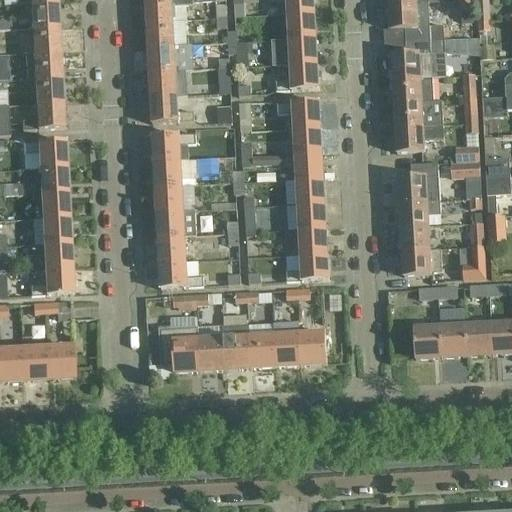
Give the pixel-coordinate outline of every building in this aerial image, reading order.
[(152,0),(146,0),(147,26),(173,25),(173,10),(191,9),(191,6),(225,4),(214,4),(213,0),(152,0)] [(286,0),(287,17),(315,16),(313,0),(286,0)] [(471,4),(459,4),(460,14),(461,14),(471,14),(471,4)] [(58,5),(31,6),(33,32),(59,30),(58,5)] [(429,6),(389,8),(391,33),(405,32),(405,46),(445,44),(444,29),(418,30),(417,7),(429,6)] [(226,20),(225,8),(215,9),(215,21),(226,20)] [(471,14),(461,14),(462,26),(473,26),(473,14),(471,14)] [(478,25),(490,24),(489,14),(477,15),(478,25)] [(315,16),(287,17),(289,43),(316,42),(315,16)] [(221,20),(215,21),(216,32),(226,31),(226,20),(221,20)] [(0,32),(12,32),(11,22),(0,22),(0,32)] [(188,48),(186,24),(173,25),(147,26),(148,51),(188,48)] [(490,24),(478,25),(479,33),(491,32),(490,24)] [(59,30),(33,32),(34,56),(26,57),(60,55),(59,30)] [(238,46),(237,35),(227,35),(227,46),(238,46)] [(289,43),(290,69),(317,67),(316,42),(289,43)] [(445,44),(405,46),(406,58),(392,59),(393,83),(433,82),(431,58),(445,57),(445,44)] [(227,46),(228,57),(239,56),(238,46),(227,46)] [(150,76),(192,74),(191,48),(188,48),(148,51),(150,76)] [(62,81),(60,55),(26,57),(27,82),(62,81)] [(228,72),(228,61),(217,61),(218,72),(228,72)] [(319,93),(317,67),(290,69),(291,85),(275,85),(276,95),(319,93)] [(463,69),(463,80),(469,80),(475,80),(475,79),(480,79),(479,68),(463,69)] [(218,72),(218,85),(229,84),(228,72),(218,72)] [(150,76),(151,102),(178,100),(176,75),(192,74),(150,76)] [(511,101),(511,76),(510,77),(503,85),(504,102),(506,102),(511,101)] [(476,104),(475,80),(463,80),(465,104),(476,104)] [(62,81),(27,82),(27,83),(35,82),(37,107),(63,106),(62,81)] [(433,82),(393,83),(395,108),(434,106),(433,82)] [(252,99),(251,89),(239,90),(239,100),(252,99)] [(178,117),(178,100),(151,102),(153,127),(193,125),(193,116),(178,117)] [(508,120),(507,114),(506,102),(504,102),(482,103),(483,121),(508,120)] [(466,128),(478,127),(476,104),(465,104),(466,128)] [(292,116),(293,133),(321,131),(319,105),(276,108),(277,117),(292,116)] [(63,106),(37,107),(38,123),(22,124),(22,134),(38,133),(64,132),(63,106)] [(252,135),(251,106),(239,106),(239,112),(241,135),(252,135)] [(443,129),(442,106),(434,106),(422,107),(395,108),(396,131),(443,129)] [(8,109),(0,109),(0,139),(10,139),(8,109)] [(231,110),(218,110),(219,127),(232,127),(231,110)] [(478,127),(466,128),(466,138),(478,138),(478,127)] [(443,129),(396,131),(397,156),(424,155),(424,144),(444,143),(443,129)] [(322,156),(321,131),(293,133),(295,158),(322,156)] [(233,143),(232,132),(217,132),(218,143),(233,143)] [(153,140),(154,165),(180,164),(179,149),(195,148),(194,137),(173,138),(153,140)] [(483,143),(485,181),(510,179),(509,161),(495,161),(494,142),(483,143)] [(40,171),(66,170),(65,144),(39,146),(23,147),(24,156),(39,156),(40,171)] [(242,161),(252,160),(251,145),(241,146),(242,161)] [(480,165),(479,152),(456,153),(457,167),(480,165)] [(296,183),(323,182),(322,156),(295,158),(296,183)] [(283,159),(252,160),(242,161),(243,169),(284,167),(283,159)] [(181,189),(180,164),(154,165),(156,191),(181,189)] [(480,182),(479,166),(451,167),(451,183),(480,182)] [(400,207),(440,205),(441,205),(438,168),(411,169),(412,182),(399,182),(400,207)] [(41,197),(68,195),(66,170),(40,171),(41,197)] [(243,186),(244,186),(243,173),(235,174),(236,185),(243,185),(243,186)] [(487,220),(497,220),(496,199),(511,198),(510,179),(485,181),(487,220)] [(298,209),(325,207),(323,182),(296,183),(298,209)] [(0,199),(34,197),(34,185),(0,187),(0,199)] [(243,186),(233,186),(234,198),(244,198),(243,186)] [(157,216),(183,215),(181,189),(156,191),(157,216)] [(43,222),(69,221),(68,195),(41,197),(43,222)] [(245,212),(255,211),(254,201),(244,202),(245,212)] [(482,213),(482,203),(470,204),(470,214),(482,213)] [(400,207),(401,232),(428,230),(427,219),(441,218),(440,205),(400,207)] [(299,234),(326,232),(325,207),(298,209),(299,234)] [(256,228),(255,211),(245,212),(246,229),(256,228)] [(197,239),(195,214),(183,215),(157,216),(159,241),(184,240),(197,239)] [(507,246),(506,219),(497,220),(487,220),(489,247),(507,246)] [(70,246),(69,221),(43,222),(44,247),(70,246)] [(228,237),(238,237),(238,225),(228,226),(228,237)] [(473,252),(484,252),(483,227),(463,229),(464,242),(472,242),(473,252)] [(246,229),(246,237),(247,241),(257,240),(256,236),(256,228),(246,229)] [(403,255),(429,254),(428,230),(401,232),(403,255)] [(328,258),(326,232),(299,234),(285,235),(286,256),(300,256),(300,259),(328,258)] [(239,248),(238,237),(228,237),(228,238),(217,238),(218,250),(229,249),(239,248)] [(160,267),(186,265),(184,240),(159,241),(160,267)] [(46,273),(72,271),(70,246),(44,247),(46,273)] [(486,283),(484,252),(473,252),(473,269),(462,269),(463,284),(486,283)] [(441,267),(440,254),(429,254),(403,255),(404,280),(430,278),(430,267),(441,267)] [(275,277),(276,286),(329,283),(328,258),(300,259),(301,275),(275,277)] [(186,265),(160,267),(161,292),(202,290),(202,281),(186,282),(186,265)] [(73,297),(72,271),(46,273),(46,289),(31,289),(31,299),(47,298),(47,299),(73,297)] [(261,277),(249,277),(249,288),(261,287),(261,277)] [(229,289),(241,288),(240,278),(228,278),(229,289)] [(508,286),(489,287),(489,300),(509,298),(508,286)] [(470,301),(489,300),(489,287),(469,288),(470,301)] [(438,290),(438,303),(458,301),(457,289),(438,290)] [(419,304),(438,303),(438,290),(418,292),(419,304)] [(287,304),(298,304),(297,292),(286,293),(287,304)] [(297,292),(298,304),(311,303),(310,292),(297,292)] [(259,295),(247,296),(247,306),(259,306),(259,295)] [(247,306),(247,296),(235,297),(236,307),(247,306)] [(208,298),(197,299),(197,308),(209,307),(208,298)] [(197,308),(197,299),(174,300),(174,307),(174,308),(174,311),(179,311),(179,314),(197,313),(196,308),(197,308)] [(45,306),(46,317),(57,317),(58,323),(71,322),(70,305),(45,306)] [(34,318),(46,317),(45,306),(33,307),(34,318)] [(407,309),(392,310),(392,323),(407,322),(407,309)] [(246,318),(223,320),(223,331),(226,373),(251,372),(249,329),(247,329),(246,318)] [(194,320),(170,321),(171,332),(159,332),(161,369),(174,368),(174,376),(200,375),(199,343),(198,332),(198,330),(195,331),(194,320)] [(442,361),(439,320),(413,321),(416,363),(442,361)] [(439,320),(442,361),(467,360),(465,329),(440,330),(440,320),(439,320)] [(511,326),(491,327),(493,359),(511,357),(511,326)] [(467,360),(493,359),(491,327),(465,329),(467,360)] [(251,372),(276,371),(274,339),(249,340),(249,329),(251,372)] [(198,332),(199,343),(200,375),(226,373),(223,331),(198,332)] [(300,338),(301,369),(327,368),(325,336),(300,338)] [(300,338),(274,339),(276,371),(301,369),(300,338)] [(73,350),(47,351),(49,383),(75,382),(73,350)] [(22,353),(24,384),(49,383),(47,351),(22,353)] [(0,385),(24,384),(22,353),(0,353),(0,385)]
